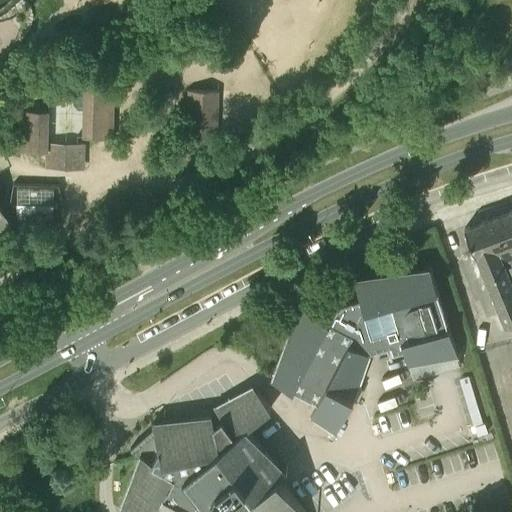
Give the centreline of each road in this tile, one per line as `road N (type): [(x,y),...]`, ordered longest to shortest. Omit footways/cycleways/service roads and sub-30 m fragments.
road 1 (secondary): [(511,114),(357,172),(69,321)]
road 2 (secondary): [(81,344),(314,221),(511,140)]
road 3 (residential): [(95,371),(356,234),(511,179)]
